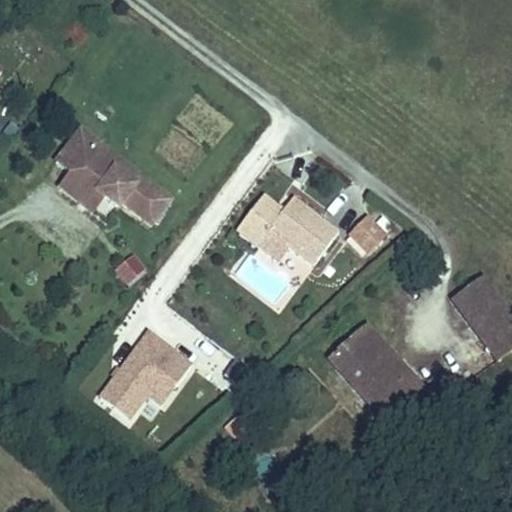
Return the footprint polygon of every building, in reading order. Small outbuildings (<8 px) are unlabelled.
[(0,78),(13,63),(0,52),(0,78)] [(70,162),(67,165),(91,184),(95,179),(103,186),(117,197),(121,192),(150,215),(170,190),(80,119),(55,150),(70,162)] [(67,165),(58,177),(91,202),(103,186),(95,179),(91,184),(67,165)] [(260,187),(235,220),(257,236),(268,221),(315,256),(339,224),(292,190),(282,203),(260,187)] [(389,233),(368,214),(345,238),(365,257),(389,233)] [(127,287),(147,270),(134,255),(114,272),(127,287)] [(463,323),(490,304),(475,283),(448,303),(463,323)] [(511,349),(511,334),(490,304),(463,323),(492,364),(511,349)] [(320,362),(362,411),(398,379),(357,329),(320,362)] [(150,335),(100,401),(130,424),(150,398),(160,406),(190,365),(150,335)] [(224,376),(235,358),(198,335),(187,353),(224,376)] [(237,395),(253,375),(237,362),(221,383),(237,395)] [(398,379),(362,411),(376,427),(412,395),(398,379)]
